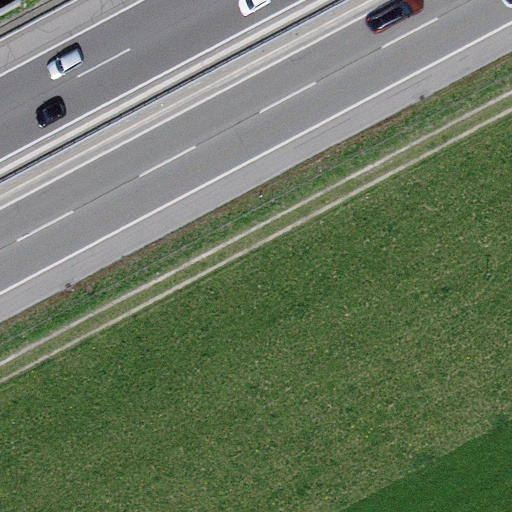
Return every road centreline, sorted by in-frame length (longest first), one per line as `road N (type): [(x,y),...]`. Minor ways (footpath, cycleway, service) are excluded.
road 1 (track): [(0,371),(511,99)]
road 2 (motorway): [(0,249),(470,0)]
road 3 (motorway): [(221,0),(0,117)]
